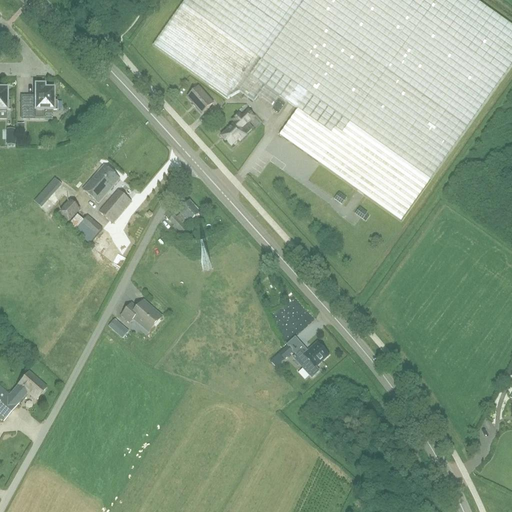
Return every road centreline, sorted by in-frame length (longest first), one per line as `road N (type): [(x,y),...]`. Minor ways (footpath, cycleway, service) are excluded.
road 1 (secondary): [(464,511),(381,372),(192,157)]
road 2 (residential): [(192,157),(0,508)]
road 3 (secondary): [(192,157),(93,50),(34,0)]
